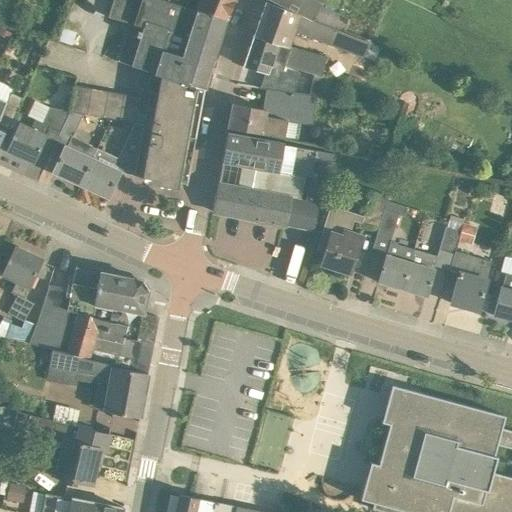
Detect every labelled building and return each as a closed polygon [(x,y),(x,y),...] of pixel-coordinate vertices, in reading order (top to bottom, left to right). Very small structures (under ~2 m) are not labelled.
[(199,92),(203,93),(204,91),(225,20),(206,14),(167,2),(161,0),(112,0),(107,18),(142,28),(139,37),(126,33),(117,62),(152,73),(152,75),(159,78),(200,90),(199,92)] [(161,0),(167,2),(206,14),(225,20),(233,0),(161,0)] [(319,7),(322,0),(271,0),(312,20),(314,21),(369,43),(377,28),(350,17),(348,21),(319,7)] [(314,21),(312,20),(284,10),(265,3),(253,36),(287,47),(290,35),(300,39),(302,32),(364,56),(369,43),(314,21)] [(281,64),(287,47),(253,36),(236,86),(269,90),(316,99),(325,100),(328,78),(319,75),(281,64)] [(281,64),(319,75),(325,58),(287,47),(281,64)] [(140,139),(134,175),(133,176),(153,180),(153,185),(177,189),(178,184),(186,186),(202,99),(203,93),(199,92),(200,90),(159,78),(158,85),(157,93),(149,90),(147,99),(145,114),(140,139)] [(69,112),(86,115),(91,89),(74,86),(69,112)] [(86,115),(102,118),(107,92),(91,89),(86,115)] [(227,128),(283,139),(286,122),(311,126),(316,99),(269,90),(264,110),(231,104),(227,128)] [(102,118),(118,121),(123,95),(107,92),(102,118)] [(6,102),(0,99),(0,125),(7,129),(21,98),(10,93),(6,102)] [(135,124),(137,113),(140,98),(123,95),(118,121),(135,124)] [(137,113),(145,114),(147,99),(140,98),(137,113)] [(48,128),(60,133),(69,112),(49,108),(42,124),(34,120),(30,129),(19,124),(6,151),(32,163),(45,136),(48,128)] [(52,173),(80,185),(96,149),(72,138),(83,115),(69,112),(60,133),(70,138),(66,148),(64,147),(52,173)] [(332,155),(226,135),(221,161),(311,178),(314,161),(330,164),(332,155)] [(119,172),(134,175),(140,139),(131,138),(121,160),(96,149),(80,185),(107,198),(119,172)] [(286,226),(290,200),(291,198),(244,189),(216,184),(211,211),(286,226)] [(360,224),(378,229),(384,210),(386,201),(388,196),(370,191),(360,224)] [(384,210),(378,229),(377,232),(391,236),(397,215),(404,217),(407,208),(386,201),(384,210)] [(439,250),(453,254),(454,252),(460,232),(446,228),(439,250)] [(342,237),(330,233),(320,265),(349,274),(360,237),(344,231),(342,237)] [(377,283),(401,290),(413,251),(389,244),(377,283)] [(16,296),(8,314),(22,320),(25,322),(33,303),(22,298),(27,287),(28,288),(41,260),(15,248),(9,260),(8,259),(6,263),(8,263),(2,276),(15,282),(10,293),(16,296)] [(433,270),(433,269),(436,258),(413,251),(401,290),(425,297),(433,270)] [(454,252),(453,254),(449,271),(458,274),(450,304),(477,311),(491,262),(454,252)] [(30,346),(51,352),(146,374),(148,367),(152,344),(153,344),(158,318),(142,314),(147,289),(142,282),(75,268),(70,291),(48,287),(36,324),(30,343),(30,346)] [(511,275),(504,274),(493,316),(511,320),(511,275)] [(36,324),(26,320),(25,322),(22,320),(20,326),(8,323),(4,336),(30,343),(36,324)] [(147,374),(146,374),(51,352),(47,365),(73,371),(109,379),(103,412),(139,418),(147,374)] [(373,510),(374,504),(401,511),(400,511),(511,511),(511,439),(499,436),(501,429),(504,416),(421,394),(390,385),(380,423),(388,425),(377,464),(369,462),(359,500),(373,503),(371,509),(373,510)] [(55,416),(77,420),(79,408),(57,404),(55,416)] [(29,416),(29,417),(25,432),(62,441),(54,475),(65,477),(64,484),(74,487),(76,480),(91,484),(99,452),(104,453),(109,435),(29,416)] [(248,439),(188,423),(182,447),(241,463),(248,439)] [(122,511),(123,509),(45,493),(40,511),(122,511)] [(260,511),(179,495),(175,511),(260,511)]
